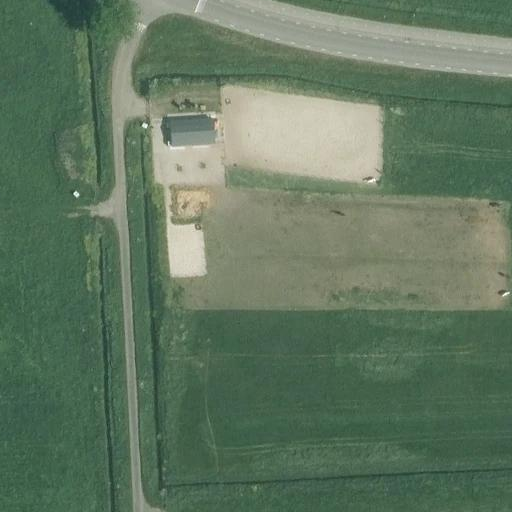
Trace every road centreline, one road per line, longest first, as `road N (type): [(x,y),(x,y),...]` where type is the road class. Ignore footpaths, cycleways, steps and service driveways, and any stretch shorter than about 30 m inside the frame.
road 1 (unclassified): [(136,511),(116,119),(119,68),(149,0)]
road 2 (tertiary): [(511,66),(369,51),(181,0)]
